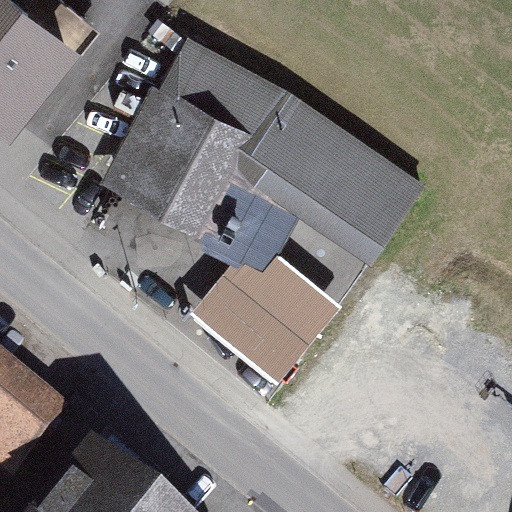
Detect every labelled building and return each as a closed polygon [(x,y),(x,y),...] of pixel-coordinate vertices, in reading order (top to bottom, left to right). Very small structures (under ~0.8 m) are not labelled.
[(45,0),(0,0),(0,114),(73,22),(45,0)] [(407,186),(200,33),(103,182),(228,257),(256,185),(349,256),(407,186)] [(345,312),(263,241),(193,321),(276,392),(345,312)] [(0,480),(27,446),(0,425),(0,480)] [(187,511),(109,451),(61,511),(187,511)]
